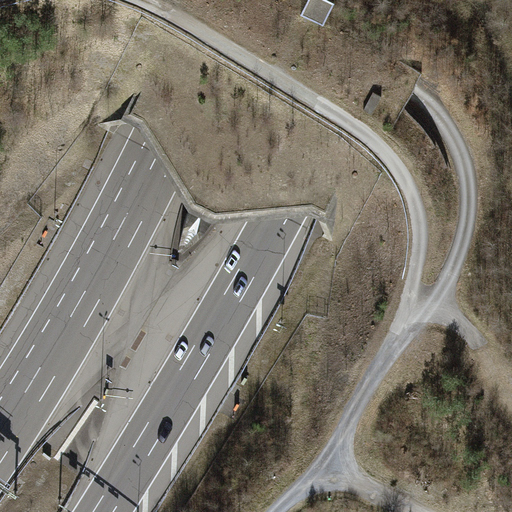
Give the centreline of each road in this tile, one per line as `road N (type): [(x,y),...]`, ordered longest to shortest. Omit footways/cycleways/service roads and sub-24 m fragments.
road 1 (track): [(416,511),(321,464),(412,272),(417,212),(404,175),(370,136),(138,0)]
road 2 (motorway): [(104,511),(279,215),(388,0)]
road 3 (motorway): [(231,0),(73,310),(0,428)]
road 4 (track): [(435,303),(466,226),(470,181),(442,112),(417,90)]
road 5 (track): [(403,296),(435,303),(463,322),(511,395)]
